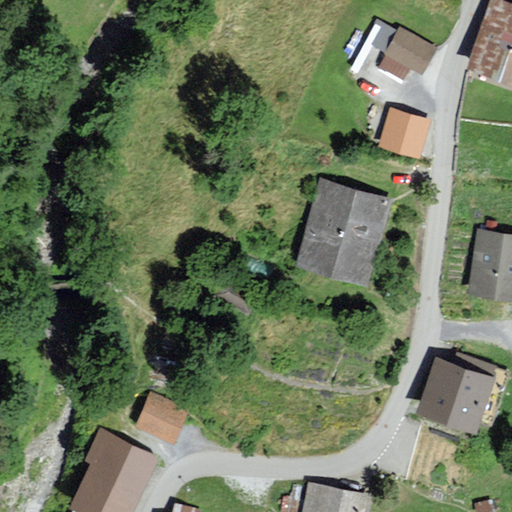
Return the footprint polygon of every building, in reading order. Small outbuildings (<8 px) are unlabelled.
[(511,8),(494,2),(470,68),(511,82),(511,8)] [(401,33),(383,65),(402,75),(408,65),(420,72),(432,50),(401,33)] [(417,156),(428,121),(392,110),(381,145),(417,156)] [(322,187),(300,263),(362,280),(383,204),(322,187)] [(511,237),(479,233),(471,292),(511,297),(511,237)] [(439,364),(422,411),(473,430),(495,368),(458,356),(453,370),(439,364)] [(154,398),(141,426),(170,440),(183,412),(154,398)] [(76,503),(95,511),(127,511),(152,460),(106,439),(76,503)] [(361,511),(364,498),(312,487),(306,511),(361,511)] [(172,511),(196,511),(197,501),(173,500),(172,511)]
